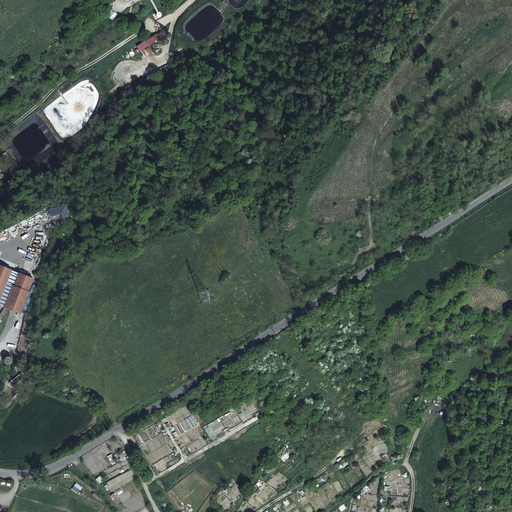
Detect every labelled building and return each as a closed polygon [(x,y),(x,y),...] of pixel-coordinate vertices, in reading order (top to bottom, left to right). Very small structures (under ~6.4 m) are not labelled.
[(157,33),(147,41),(149,45),(160,37),(157,33)] [(477,139),(476,137),(475,136),(473,135),(471,135),(470,135),(469,136),(468,137),(467,139),(467,140),(467,142),(468,144),(469,145),(471,145),(473,145),(474,145),(476,144),(477,142),(477,141),(477,139)] [(33,279),(0,265),(0,304),(20,313),(29,293),(27,292),(33,279)] [(23,378),(19,374),(12,380),(16,384),(23,378)] [(189,429),(197,424),(192,415),(184,420),(189,429)] [(181,423),(172,426),(174,432),(172,432),(174,436),(184,433),(181,423)] [(71,490),(78,494),(82,487),(75,483),(71,490)]
